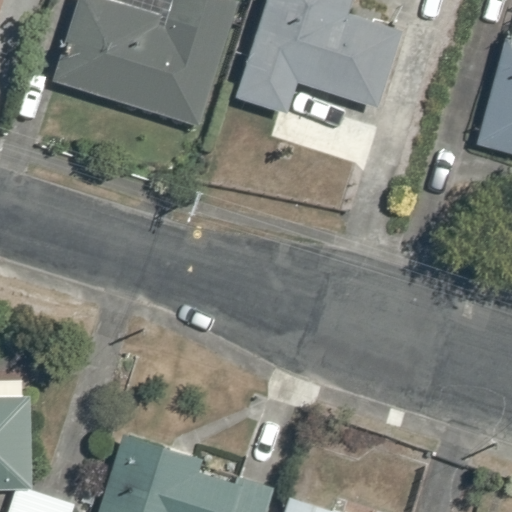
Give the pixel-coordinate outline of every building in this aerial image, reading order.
[(80,0),(57,82),(201,123),(236,0),(80,0)] [(265,0),(236,95),(286,111),(296,79),(376,104),(386,73),(408,0),(265,0)] [(511,3),(511,4),(503,38),(477,142),(511,151),(511,3)] [(0,358),(0,488),(30,489),(33,395),(17,395),(18,360),(0,358)] [(197,444),(194,455),(185,452),(122,433),(97,511),(263,511),(268,500),(274,479),(244,470),(247,459),(197,444)] [(342,511),(287,496),(282,511),(342,511)]
